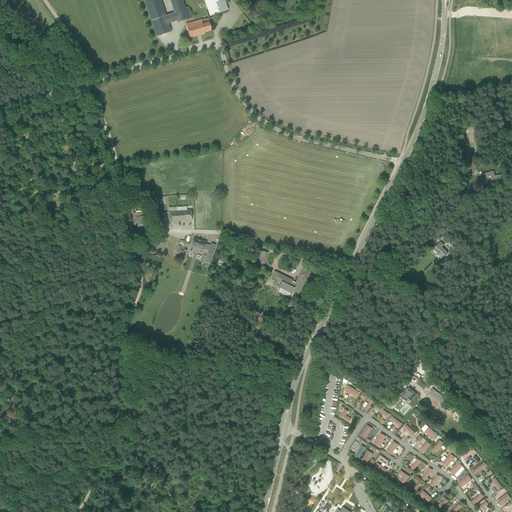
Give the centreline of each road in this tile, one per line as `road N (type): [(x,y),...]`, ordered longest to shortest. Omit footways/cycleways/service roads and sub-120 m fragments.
road 1 (tertiary): [(288,406),(297,372),(402,163)]
road 2 (unclassified): [(402,163),(270,123),(238,95),(220,50)]
road 3 (track): [(143,277),(146,293),(125,329),(138,417),(128,432)]
road 4 (tertiary): [(402,163),(441,49),(445,5)]
road 5 (track): [(128,432),(281,476)]
road 6 (track): [(220,50),(216,42),(98,77)]
road 7 (track): [(0,218),(98,192),(118,178)]
